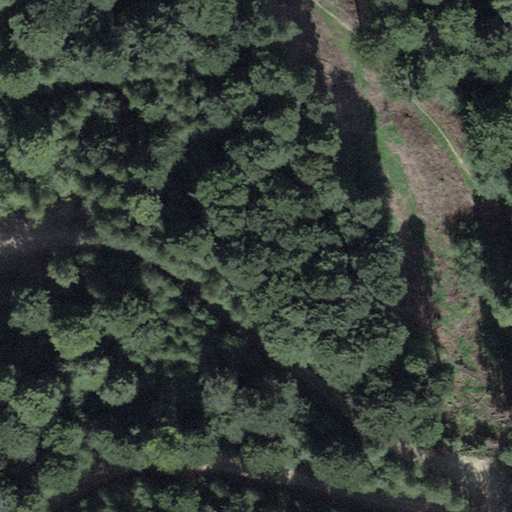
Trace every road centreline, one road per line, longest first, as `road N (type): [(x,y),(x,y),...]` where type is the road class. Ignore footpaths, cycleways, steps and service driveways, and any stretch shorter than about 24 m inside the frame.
road 1 (track): [(0,247),(41,236),(99,236),(152,252),(413,457),(475,483),(484,496),(474,511)]
road 2 (track): [(431,511),(201,460),(134,463),(84,477),(38,511)]
